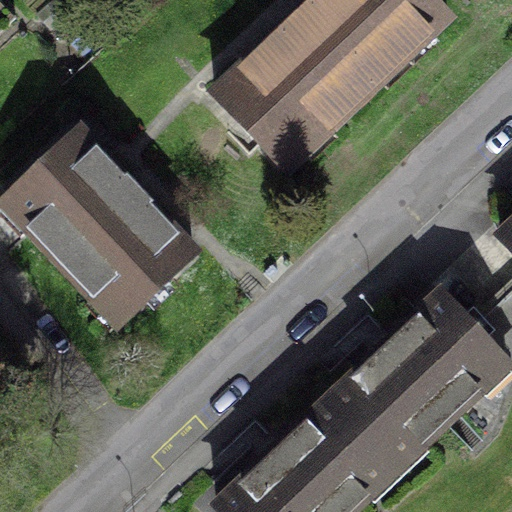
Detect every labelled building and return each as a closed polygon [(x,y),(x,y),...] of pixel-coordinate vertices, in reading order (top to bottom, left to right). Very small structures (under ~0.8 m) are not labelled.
[(441,24),(418,0),(294,0),(185,104),(268,190),(441,24)] [(183,249),(60,130),(0,192),(0,245),(96,339),(183,249)] [(511,212),(481,241),(511,274),(511,212)] [(349,511),(496,374),(419,292),(189,508),(192,511),(349,511)] [(511,301),(489,323),(511,346),(511,301)]
